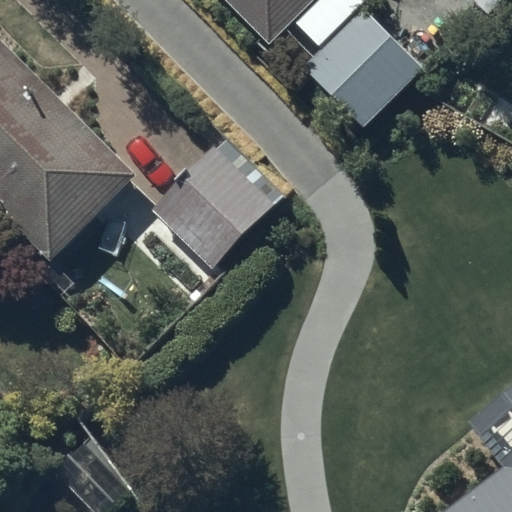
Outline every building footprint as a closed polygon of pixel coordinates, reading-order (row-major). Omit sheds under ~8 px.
[(328,0),(224,0),(277,51),(328,0)] [(425,74),(366,17),(296,89),(355,146),(425,74)] [(142,182),(0,40),(0,209),(57,267),(142,182)] [(228,141),(155,215),(217,275),(290,201),(228,141)] [(506,471),(453,511),(511,511),(511,404),(476,433),(506,471)]
